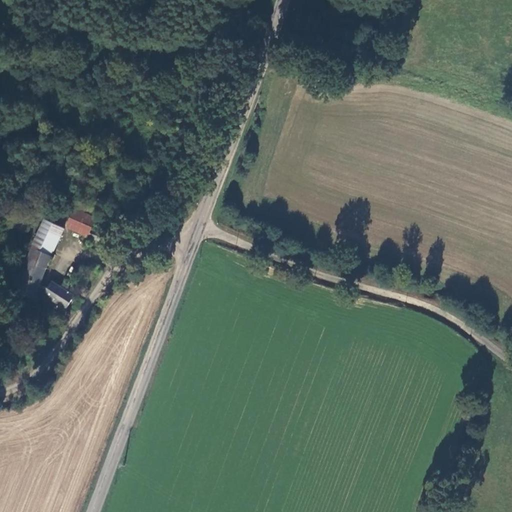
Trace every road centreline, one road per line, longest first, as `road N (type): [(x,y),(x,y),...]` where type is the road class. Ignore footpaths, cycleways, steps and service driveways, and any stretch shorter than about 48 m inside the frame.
road 1 (unclassified): [(200,227),(311,274),(426,307),(511,358)]
road 2 (tertiary): [(92,511),(191,250)]
road 3 (unclassified): [(191,250),(150,244),(117,266),(27,384),(0,392)]
road 4 (tertiary): [(200,227),(281,0)]
road 5 (track): [(496,349),(440,511)]
